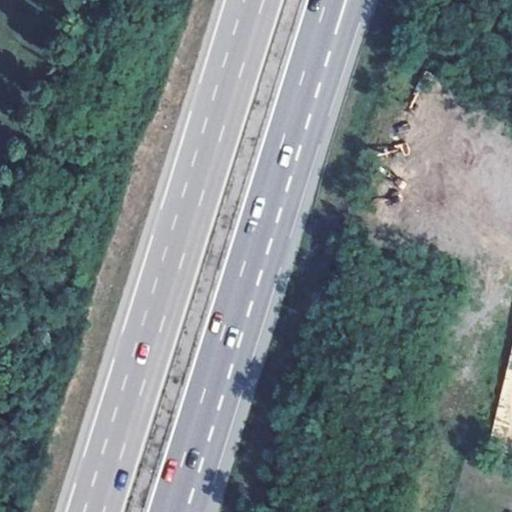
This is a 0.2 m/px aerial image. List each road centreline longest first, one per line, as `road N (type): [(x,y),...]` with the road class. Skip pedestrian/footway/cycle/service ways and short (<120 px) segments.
road 1 (motorway): [(265,0),(102,511)]
road 2 (motorway): [(166,511),(324,0)]
